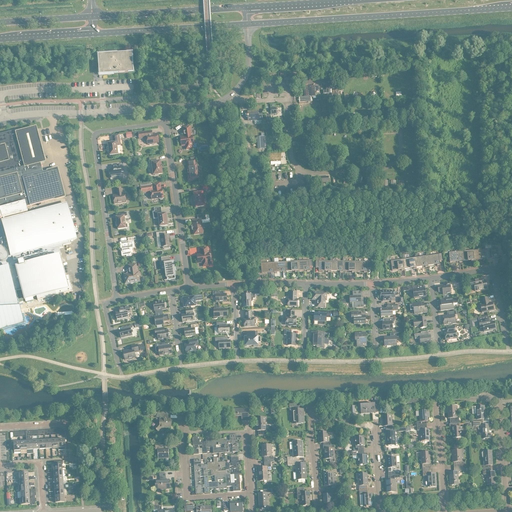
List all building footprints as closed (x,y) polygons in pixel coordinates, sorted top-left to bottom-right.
[(103,69),(104,69),(104,72),(106,72),(106,73),(137,71),(136,51),(102,53),(103,69)] [(351,84),(351,91),(354,91),(354,87),(357,87),(357,81),(360,81),(360,78),(347,78),(348,85),(351,84)] [(342,79),(339,79),(339,82),(336,82),(336,88),(333,88),(333,92),(339,91),(339,85),(342,85),(342,79)] [(249,120),(263,119),(262,115),(258,115),(258,111),(255,111),(255,110),(251,111),(251,112),(249,112),(249,120)] [(193,136),(192,136),(190,126),(184,127),(185,135),(186,137),(181,138),(181,140),(181,141),(181,143),(182,144),(182,146),(186,145),(187,149),(193,148),(192,141),(194,141),(193,136)] [(0,200),(2,207),(25,201),(27,206),(65,196),(57,168),(42,172),(40,163),(45,161),(36,127),(19,132),(18,130),(0,134),(0,200)] [(158,134),(147,135),(147,132),(139,133),(140,139),(146,138),(146,142),(150,145),(154,144),(154,143),(159,142),(158,134)] [(109,147),(108,148),(108,151),(110,151),(110,155),(118,154),(117,146),(121,145),(120,138),(120,135),(113,136),(113,139),(114,143),(109,143),(109,147)] [(159,174),(162,173),(162,169),(161,166),(161,161),(157,162),(157,157),(150,158),(150,163),(153,163),(153,167),(152,167),(152,171),(154,170),(154,175),(155,174),(155,175),(159,175),(159,174)] [(188,169),(189,171),(188,171),(189,175),(188,176),(188,181),(189,181),(193,181),(193,180),(198,179),(198,175),(199,175),(197,165),(196,165),(196,160),(188,161),(188,166),(187,166),(188,169)] [(115,166),(115,168),(114,169),(110,170),(111,178),(122,176),(122,172),(124,171),(123,165),(115,166)] [(160,183),(153,184),(152,184),(152,183),(141,184),(142,193),(143,193),(144,194),(146,194),(147,193),(146,192),(151,191),(152,199),(160,198),(160,199),(161,199),(163,199),(163,198),(164,198),(163,189),(161,189),(161,187),(160,183)] [(117,195),(114,195),(115,204),(127,202),(126,194),(124,194),(123,189),(116,190),(117,193),(117,195)] [(195,194),(195,199),(197,207),(205,206),(203,192),(195,194)] [(25,201),(2,207),(0,207),(0,331),(27,324),(24,313),(22,313),(16,291),(22,289),(25,299),(37,296),(38,300),(73,291),(69,275),(65,276),(59,256),(61,255),(60,248),(64,247),(63,245),(72,243),(71,240),(76,239),(67,204),(29,214),(27,206),(25,201)] [(155,211),(153,212),(154,219),(159,218),(160,226),(168,225),(167,213),(162,214),(161,207),(155,208),(155,211)] [(117,217),(118,229),(126,228),(126,227),(128,227),(127,224),(126,225),(125,217),(128,216),(127,212),(119,213),(120,217),(117,217)] [(193,221),(195,234),(203,233),(201,220),(206,219),(206,215),(198,216),(199,220),(193,221)] [(166,231),(156,232),(157,238),(161,237),(162,247),(165,247),(166,247),(168,247),(169,246),(171,246),(170,241),(169,239),(170,239),(170,235),(167,235),(166,231)] [(129,241),(120,242),(121,250),(122,249),(122,251),(121,251),(122,256),(127,255),(127,256),(132,256),(131,248),(135,248),(134,241),(137,240),(136,237),(128,238),(129,241)] [(203,254),(198,255),(199,263),(203,262),(203,266),(210,266),(209,262),(211,261),(210,260),(211,260),(211,254),(210,255),(209,253),(208,253),(207,248),(201,248),(201,252),(202,252),(203,254)] [(498,248),(486,249),(486,259),(487,259),(495,258),(496,259),(499,259),(499,258),(498,248)] [(486,249),(474,250),(474,260),(475,260),(484,259),(484,260),(487,260),(487,259),(486,259),(486,249)] [(474,250),(462,251),(463,261),(472,260),(472,262),(475,261),(475,260),(474,260),(474,250)] [(463,261),(462,251),(450,252),(450,262),(460,261),(460,263),(463,262),(463,261)] [(442,254),(427,256),(429,266),(429,265),(437,264),(438,265),(441,265),(440,261),(443,260),(442,254)] [(166,264),(168,280),(176,279),(174,262),(171,263),(171,262),(170,256),(162,257),(163,264),(166,264)] [(427,256),(415,258),(417,267),(426,266),(426,267),(429,267),(429,265),(429,266),(427,256)] [(415,258),(403,259),(405,269),(414,268),(414,269),(417,268),(417,267),(415,258)] [(405,269),(403,259),(391,261),(393,271),(402,269),(402,271),(405,270),(405,269)] [(313,260),(298,261),(298,271),(307,270),(307,271),(310,271),(310,267),(313,267),(313,260)] [(298,261),(286,262),(286,272),(286,271),(295,271),(295,272),(299,272),(298,271),(298,261)] [(332,272),(332,271),(331,271),(332,261),(316,261),(316,268),(319,268),(319,271),(328,271),(328,272),(332,272)] [(344,272),(344,271),(343,271),(343,261),(333,261),(332,261),(331,271),(332,271),(340,271),(340,272),(344,272)] [(356,273),(356,271),(355,271),(356,261),(343,261),(343,271),(344,271),(352,271),(352,272),(356,273)] [(355,271),(356,271),(364,271),(364,273),(368,273),(368,268),(371,268),(371,262),(356,261),(355,271)] [(286,262),(274,263),(274,272),(283,272),(283,273),(287,273),(286,271),(286,272),(286,262)] [(274,272),(274,263),(262,263),(262,273),(271,272),(271,274),(275,274),(274,272)] [(129,266),(130,272),(128,274),(125,275),(126,283),(131,282),(131,283),(135,283),(135,282),(140,281),(139,273),(137,273),(136,265),(129,266)] [(479,282),(478,279),(470,281),(471,288),(475,287),(476,291),(488,289),(486,281),(479,282)] [(420,285),(411,287),(411,290),(414,290),(415,298),(427,297),(425,288),(420,289),(420,285)] [(438,286),(439,292),(443,291),(444,295),(452,294),(450,285),(438,286)] [(243,295),(244,307),(251,307),(251,302),(252,302),(254,300),(254,299),(256,298),(256,295),(260,294),(260,290),(252,291),(252,294),(243,295)] [(380,291),(381,298),(384,298),(384,301),(392,301),(392,296),(395,295),(395,290),(380,291)] [(227,294),(220,294),(220,291),(213,291),(213,295),(216,295),(217,302),(227,302),(227,294)] [(298,300),(297,300),(297,292),(290,291),(290,299),(288,299),(288,300),(287,300),(286,301),(286,303),(287,304),(288,304),(288,306),(298,306),(298,300)] [(363,296),(362,291),(353,291),(354,296),(350,296),(351,303),(355,303),(355,307),(364,307),(364,306),(365,306),(366,305),(366,304),(365,303),(364,303),(364,297),(361,298),(361,296),(363,296)] [(318,302),(318,307),(325,307),(325,300),(327,300),(327,293),(322,292),(318,292),(313,292),(313,299),(316,299),(316,300),(316,299),(318,301),(318,302)] [(192,306),(192,303),(196,303),(196,302),(203,300),(203,294),(195,295),(195,296),(183,298),(182,299),(182,302),(184,302),(185,307),(192,306)] [(443,299),(444,304),(444,305),(443,305),(443,306),(441,307),(441,311),(449,310),(451,310),(452,310),(452,309),(454,309),(454,308),(454,306),(455,306),(455,305),(456,305),(456,304),(457,304),(457,303),(457,302),(457,298),(451,299),(451,298),(443,299)] [(489,301),(488,298),(482,299),(483,304),(481,305),(480,306),(480,308),(481,309),(482,309),(483,313),(494,310),(492,302),(489,303),(488,301),(489,301)] [(155,311),(156,311),(156,314),(162,313),(162,310),(166,309),(165,307),(166,307),(167,306),(166,304),(166,303),(165,303),(164,301),(154,303),(155,311)] [(414,308),(415,314),(427,312),(427,308),(425,308),(424,303),(410,304),(411,309),(414,308)] [(381,311),(382,316),(393,316),(393,311),(398,311),(398,304),(388,305),(388,308),(381,309),(381,310),(381,311)] [(116,312),(118,320),(129,318),(128,314),(131,313),(130,306),(121,308),(122,310),(121,311),(120,311),(116,312)] [(214,309),(215,314),(214,315),(213,316),(214,318),(215,319),(216,319),(217,318),(218,317),(228,317),(228,308),(220,309),(220,306),(214,306),(215,309),(214,309)] [(182,315),(183,322),(195,321),(194,313),(193,313),(193,308),(186,309),(187,314),(182,315)] [(244,320),(245,327),(255,326),(255,324),(256,324),(256,323),(256,320),(255,320),(255,318),(253,318),(252,311),(246,312),(246,320),(244,320)] [(290,326),(291,326),(292,326),(293,326),(293,325),(297,325),(297,317),(294,317),(294,315),(295,311),(289,311),(288,317),(286,317),(286,325),(289,325),(289,326),(290,326)] [(315,314),(315,321),(319,321),(319,324),(325,325),(325,322),(326,322),(327,318),(331,318),(331,312),(319,311),(319,314),(315,314)] [(443,316),(444,325),(456,323),(455,315),(457,315),(456,311),(449,312),(449,315),(448,316),(443,316)] [(355,319),(355,324),(366,324),(366,315),(361,316),(361,315),(360,315),(360,312),(352,313),(352,320),(355,319)] [(164,321),(168,321),(167,315),(155,317),(156,326),(164,324),(164,321)] [(420,326),(420,328),(427,327),(426,317),(419,318),(419,320),(414,321),(415,327),(420,326)] [(395,322),(396,321),(395,318),(387,318),(387,321),(386,322),(383,322),(383,330),(393,329),(393,327),(395,325),(395,322)] [(484,327),(485,332),(496,329),(494,321),(490,322),(489,322),(488,322),(488,319),(479,321),(481,328),(484,327)] [(230,325),(225,325),(224,325),(224,322),(217,322),(217,330),(218,330),(219,330),(219,333),(230,333),(230,325)] [(121,337),(122,338),(133,335),(131,329),(133,328),(132,324),(124,326),(125,330),(120,331),(121,334),(120,334),(120,335),(120,336),(121,337)] [(192,328),(185,329),(186,337),(196,335),(196,334),(199,334),(198,328),(199,328),(198,324),(191,325),(192,328)] [(448,332),(445,332),(446,340),(458,338),(458,336),(459,336),(459,335),(459,333),(458,333),(457,333),(457,331),(456,331),(455,326),(449,327),(449,331),(448,332)] [(162,339),(163,340),(165,340),(166,339),(169,338),(169,336),(170,335),(170,334),(169,333),(168,330),(164,331),(163,330),(163,328),(155,329),(155,332),(156,332),(157,336),(158,337),(159,340),(162,339)] [(288,345),(296,346),(297,341),(296,341),(296,339),(297,339),(297,334),(292,334),(292,330),(285,330),(285,335),(288,335),(288,340),(287,345),(288,345)] [(421,338),(421,343),(422,343),(422,344),(424,344),(424,343),(431,342),(431,340),(432,340),(431,336),(428,336),(427,335),(428,335),(428,331),(421,332),(421,334),(415,334),(415,339),(421,338)] [(261,342),(261,336),(258,337),(258,332),(247,332),(248,337),(247,337),(247,340),(246,340),(246,343),(245,343),(245,347),(249,346),(249,345),(254,345),(254,347),(258,346),(258,342),(261,342)] [(317,348),(324,348),(325,333),(314,332),(314,335),(313,335),(312,339),(314,339),(314,346),(317,346),(317,348)] [(357,340),(358,347),(363,346),(363,344),(367,344),(366,333),(355,333),(356,340),(357,340)] [(391,337),(385,337),(385,346),(397,345),(397,337),(399,337),(399,333),(391,333),(391,337)] [(226,340),(226,337),(216,338),(216,344),(220,344),(220,348),(231,348),(230,340),(226,340)] [(192,344),(185,345),(186,352),(197,351),(196,346),(199,345),(198,339),(191,340),(192,344)] [(166,346),(165,343),(156,344),(157,352),(160,352),(160,356),(173,354),(171,345),(166,346)] [(124,356),(124,357),(125,357),(126,360),(129,359),(130,359),(132,359),(133,358),(136,357),(135,353),(136,352),(139,351),(138,345),(132,346),(133,350),(124,352),(124,354),(124,355),(124,356)] [(297,403),(290,403),(290,411),(293,410),(294,423),(304,422),(304,410),(298,410),(298,407),(298,406),(297,403)] [(361,405),(361,413),(376,412),(375,404),(361,405)] [(451,418),(452,424),(460,424),(459,417),(458,417),(457,406),(448,407),(448,418),(451,418)] [(473,420),(473,423),(484,422),(483,419),(485,419),(484,406),(476,406),(477,419),(473,420)] [(235,416),(242,415),(243,420),(245,420),(245,421),(249,421),(248,409),(234,410),(235,416)] [(417,422),(417,426),(426,426),(425,422),(430,421),(429,410),(419,411),(420,413),(419,413),(419,414),(420,414),(420,422),(417,422)] [(167,427),(171,427),(171,419),(167,419),(167,417),(167,414),(160,415),(160,418),(160,420),(160,423),(159,423),(155,428),(159,431),(161,428),(161,427),(165,427),(165,428),(167,428),(167,427)] [(386,429),(394,429),(394,425),(392,425),(392,415),(383,416),(384,426),(386,426),(386,427),(386,429)] [(260,431),(260,436),(267,436),(265,417),(257,418),(257,431),(260,431)] [(484,422),(473,423),(474,426),(481,425),(482,432),(479,433),(483,440),(485,438),(490,438),(490,425),(484,425),(484,422)] [(452,424),(450,424),(450,428),(453,428),(453,437),(453,438),(461,437),(461,434),(461,433),(461,427),(460,427),(460,424),(452,424)] [(426,426),(417,426),(418,430),(421,430),(422,437),(421,437),(421,438),(422,438),(422,441),(430,441),(429,429),(424,430),(424,426),(426,426)] [(395,429),(394,429),(386,429),(387,433),(386,433),(387,445),(395,444),(395,429)] [(324,445),(324,446),(331,445),(331,442),(328,442),(328,432),(325,432),(324,431),(323,430),(322,430),(321,431),(321,432),(319,432),(319,443),(324,443),(324,445)] [(225,453),(238,452),(237,435),(230,435),(230,441),(225,441),(224,441),(225,443),(224,443),(225,448),(225,453)] [(358,448),(358,451),(364,451),(364,447),(363,448),(363,446),(365,445),(364,436),(356,437),(356,441),(356,442),(355,442),(355,443),(356,443),(356,448),(358,448)] [(194,454),(207,454),(207,447),(206,442),(200,442),(200,437),(193,438),(194,454)] [(206,440),(206,442),(207,447),(213,447),(214,453),(225,453),(225,448),(216,449),(216,444),(224,443),(225,443),(224,441),(225,441),(224,439),(206,440)] [(288,461),(297,461),(297,457),(303,457),(303,441),(293,442),(294,457),(287,457),(288,458),(288,461)] [(158,449),(159,459),(169,458),(169,449),(162,449),(162,445),(155,445),(156,449),(158,449)] [(266,457),(266,462),(266,463),(271,462),(274,462),(274,456),(272,456),(272,445),(262,445),(263,457),(266,457)] [(334,445),(331,445),(324,446),(324,448),(325,459),(330,459),(330,462),(331,462),(334,462),(335,461),(335,458),(334,445)] [(456,462),(456,468),(464,467),(464,461),(463,461),(462,450),(452,450),(453,462),(456,462)] [(364,451),(358,451),(353,451),(353,456),(359,456),(359,459),(358,459),(358,460),(359,460),(359,461),(359,465),(368,464),(367,455),(364,456),(364,451)] [(482,469),(483,469),(489,469),(489,465),(493,465),(492,451),(483,451),(484,465),(481,466),(482,469)] [(423,464),(423,470),(431,469),(431,465),(431,463),(430,452),(421,452),(421,457),(422,457),(422,464),(423,464)] [(240,474),(239,457),(232,458),(232,459),(232,463),(226,463),(226,466),(226,471),(226,475),(240,474)] [(388,462),(389,475),(395,475),(395,471),(396,471),(396,467),(397,467),(396,457),(387,458),(387,462),(388,462)] [(208,465),(202,465),(201,460),(194,460),(195,477),(209,476),(208,470),(208,465)] [(288,461),(288,465),(296,465),(297,480),(307,479),(306,464),(299,464),(299,460),(297,461),(288,461)] [(54,465),(54,471),(63,470),(62,464),(64,464),(63,461),(54,461),(54,464),(53,464),(53,465),(54,465)] [(207,463),(208,465),(208,470),(215,470),(215,476),(226,475),(226,471),(218,471),(218,466),(226,466),(226,463),(226,462),(207,463)] [(266,463),(266,462),(265,462),(265,467),(259,468),(260,481),(268,481),(267,467),(271,467),(271,462),(266,463)] [(456,468),(454,468),(455,472),(450,472),(450,485),(459,485),(458,472),(465,471),(464,467),(456,468)] [(431,469),(423,470),(423,476),(427,476),(428,487),(430,487),(431,487),(436,486),(436,473),(431,474),(430,470),(431,470),(431,469)] [(489,469),(483,469),(483,475),(487,474),(488,485),(492,484),(492,485),(496,485),(495,472),(490,472),(489,469)] [(327,490),(335,490),(336,490),(336,489),(336,484),(334,484),(334,473),(328,473),(328,472),(326,472),(327,473),(325,473),(326,487),(327,487),(327,490)] [(156,490),(170,489),(170,480),(165,480),(164,477),(166,477),(166,473),(160,474),(160,477),(162,477),(162,480),(156,480),(156,490)] [(359,491),(360,491),(367,490),(367,487),(366,487),(366,485),(368,485),(368,477),(367,474),(368,474),(367,473),(358,474),(359,477),(360,477),(360,480),(360,481),(361,481),(361,485),(359,485),(359,491)] [(227,487),(233,486),(234,492),(241,491),(240,474),(226,475),(227,479),(227,484),(227,487)] [(401,474),(395,475),(389,475),(389,481),(386,481),(387,492),(392,492),(391,490),(396,490),(395,480),(395,478),(401,478),(401,474)] [(215,482),(209,482),(209,488),(209,490),(227,488),(227,487),(227,484),(219,485),(218,480),(227,479),(226,475),(215,476),(215,482)] [(209,488),(209,482),(209,476),(195,477),(196,494),(203,493),(203,488),(205,488),(205,493),(209,493),(209,490),(209,488)] [(310,492),(304,492),(304,487),(297,488),(298,499),(302,499),(302,506),(310,505),(310,500),(311,500),(310,500),(310,498),(310,492)] [(264,490),(264,493),(259,493),(260,509),(262,509),(262,510),(263,510),(263,509),(268,509),(267,493),(272,493),(271,489),(264,490)] [(335,490),(327,490),(327,491),(327,494),(324,495),(324,503),(334,502),(333,502),(333,494),(335,494),(335,490)] [(367,490),(360,491),(360,495),(364,495),(364,506),(366,506),(366,507),(368,507),(368,506),(373,506),(372,494),(368,494),(367,490)] [(231,506),(228,506),(228,502),(228,501),(227,501),(224,502),(224,511),(225,511),(228,511),(228,509),(231,509),(231,511),(235,511),(243,511),(243,508),(243,507),(242,507),(242,502),(231,502),(231,503),(231,506)]
